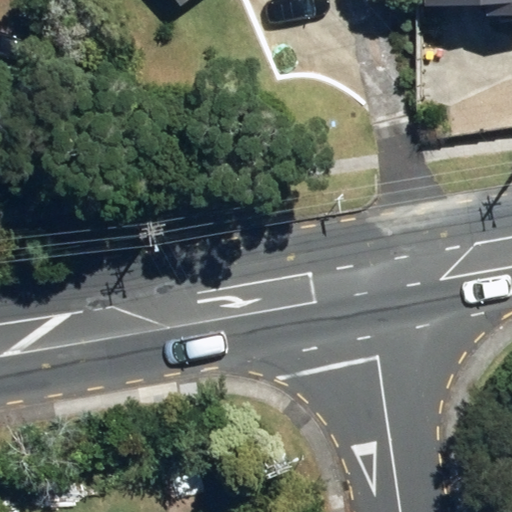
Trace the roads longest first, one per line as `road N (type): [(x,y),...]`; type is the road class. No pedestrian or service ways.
road 1 (tertiary): [(368,279),(0,339)]
road 2 (residential): [(368,279),(402,511)]
road 3 (tertiary): [(511,253),(368,279)]
